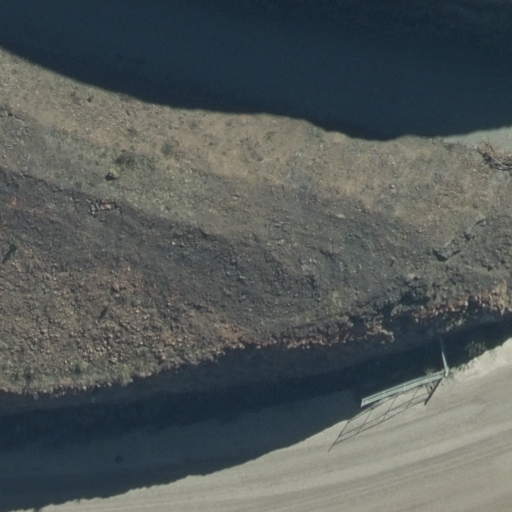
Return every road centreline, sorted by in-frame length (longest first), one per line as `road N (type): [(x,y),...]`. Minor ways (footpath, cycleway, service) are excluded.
road 1 (track): [(511,432),(473,447),(90,511)]
road 2 (track): [(241,0),(511,51)]
